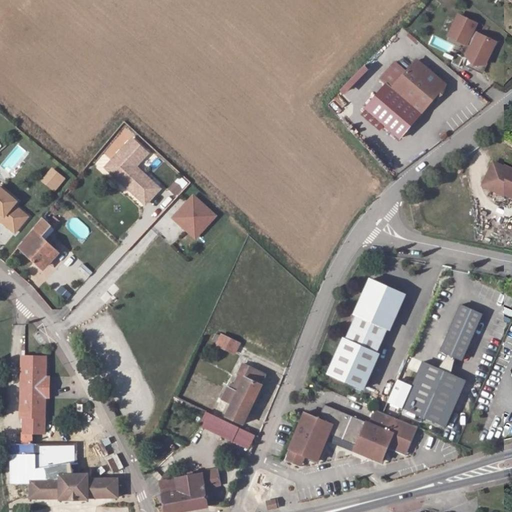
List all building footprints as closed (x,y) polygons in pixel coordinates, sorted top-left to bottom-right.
[(468,25),(452,16),(441,35),(457,44),(458,43),(463,46),(458,55),(475,64),(486,44),(464,32),(468,25)] [(446,53),(441,62),(448,67),(454,57),(446,53)] [(458,55),(455,61),(471,70),(475,64),(458,55)] [(393,62),(379,75),(383,81),(389,86),(403,73),(393,62)] [(342,94),(368,71),(361,64),(336,87),(342,94)] [(438,91),(413,65),(403,73),(389,86),(383,81),(356,108),(386,141),(412,119),(438,91)] [(132,138),(111,160),(116,164),(112,169),(131,187),(129,189),(145,203),(152,196),(150,194),(157,186),(135,166),(133,164),(145,150),(132,138)] [(407,146),(400,154),(410,162),(417,154),(407,146)] [(147,152),(145,150),(133,164),(135,166),(147,152)] [(511,169),(490,159),(479,182),(511,197),(511,169)] [(105,167),(129,189),(131,187),(112,169),(116,164),(111,160),(105,167)] [(51,169),(43,179),(51,186),(59,176),(51,169)] [(179,175),(166,188),(174,196),(187,183),(179,175)] [(59,176),(51,186),(54,189),(62,179),(59,176)] [(0,220),(14,232),(28,217),(14,205),(17,202),(0,186),(0,211),(4,215),(2,218),(0,220)] [(159,188),(157,186),(150,194),(152,196),(159,188)] [(183,207),(172,218),(187,232),(190,229),(197,236),(215,216),(193,196),(186,203),(187,204),(184,208),(183,207)] [(52,220),(60,227),(66,220),(58,213),(52,220)] [(41,218),(19,244),(45,267),(60,250),(43,234),(50,225),(41,218)] [(197,236),(190,229),(187,232),(194,238),(197,236)] [(340,337),(324,372),(358,388),(374,353),(373,352),(384,327),(386,328),(402,293),(389,287),(389,289),(380,285),(381,283),(368,277),(352,312),(354,313),(342,338),(340,337)] [(479,311),(457,302),(437,348),(444,351),(452,355),(459,358),(479,311)] [(223,336),(219,346),(236,353),(240,344),(223,336)] [(444,351),(434,366),(447,372),(452,355),(444,351)] [(22,420),(22,435),(31,435),(31,436),(43,436),(43,400),(43,395),(46,395),(46,384),(43,384),(43,379),(43,359),(21,359),(22,420)] [(227,412),(241,419),(263,371),(239,360),(233,374),(234,374),(230,384),(228,382),(220,398),(231,403),(227,412)] [(434,366),(420,360),(399,406),(443,425),(463,379),(447,372),(434,366)] [(314,417),(300,412),(282,456),(299,462),(301,456),(313,461),(322,437),(378,460),(383,446),(397,452),(409,424),(370,408),(364,422),(319,403),(314,417)] [(245,425),(210,409),(204,424),(237,439),(245,425)] [(409,424),(397,452),(402,454),(413,425),(409,424)] [(21,435),(21,446),(31,446),(31,436),(31,435),(22,435),(21,435)] [(117,500),(117,481),(88,481),(87,476),(59,477),(59,482),(31,482),(31,446),(21,446),(21,478),(18,478),(17,478),(17,501),(60,501),(60,502),(88,502),(88,500),(117,500)] [(282,456),(281,459),(297,466),(299,462),(282,456)] [(188,470),(186,471),(160,478),(169,510),(210,498),(205,480),(210,479),(207,465),(202,467),(193,468),(193,466),(187,467),(188,470)] [(279,497),(266,500),(269,510),(281,507),(279,497)]
